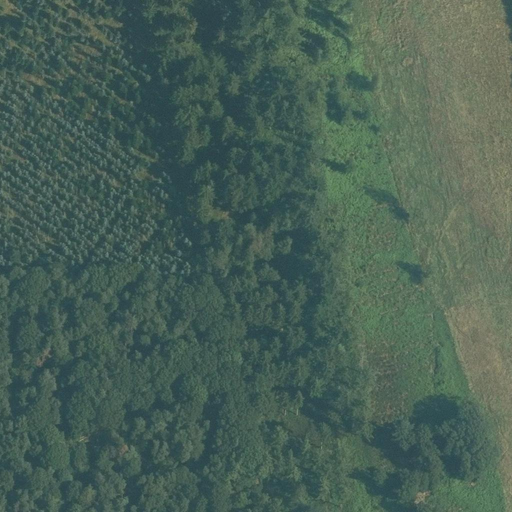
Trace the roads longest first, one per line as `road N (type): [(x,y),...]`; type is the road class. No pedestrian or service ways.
road 1 (track): [(265,511),(143,0)]
road 2 (track): [(0,273),(211,285)]
